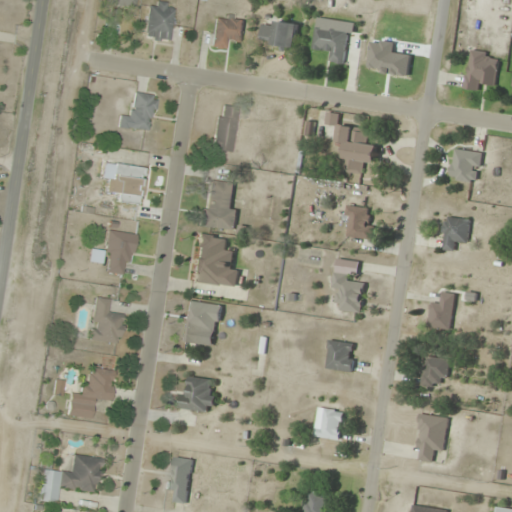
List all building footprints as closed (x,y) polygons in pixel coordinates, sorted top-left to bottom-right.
[(174,4),(147,2),(144,38),(171,41),(174,4)] [(244,20),(216,16),(212,46),(229,49),(230,40),(241,41),(244,20)] [(262,25),(259,42),(294,49),(300,24),(276,19),(274,27),(262,25)] [(331,52),(329,62),(344,64),(350,32),(316,26),(312,48),(331,52)] [(464,89),(481,91),(482,83),(496,85),(501,56),(470,51),(464,89)] [(156,95),(134,92),(131,117),(120,116),(118,127),(151,131),(156,95)] [(231,152),(238,108),(220,105),(213,150),(231,152)] [(370,130),(339,125),(340,115),(327,113),(326,125),(339,126),(337,143),(345,144),(342,172),(363,174),(364,162),(376,164),(378,146),(368,144),(370,130)] [(450,179),(479,183),(483,153),(455,149),(450,179)] [(118,201),(140,205),(146,168),(115,163),(110,193),(120,194),(118,201)] [(202,226),(235,232),(238,210),(230,208),(234,184),(210,180),(202,226)] [(367,219),(368,208),(348,206),(345,237),(373,239),(375,219),(367,219)] [(456,251),(456,243),(470,243),(470,219),(445,218),(445,251),(456,251)] [(103,272),(122,275),(124,262),(132,263),(136,234),(109,230),(103,272)] [(237,288),(240,268),(232,268),(234,249),(226,248),(228,237),(198,234),(192,283),(237,288)] [(340,311),(362,312),(364,284),(353,284),(353,275),(335,273),(333,292),(341,292),(340,311)] [(441,303),(433,302),(429,327),(451,331),(456,294),(443,292),(441,303)] [(123,311),(110,310),(111,299),(94,298),(90,340),(120,343),(123,311)] [(217,347),(223,305),(188,300),(182,342),(217,347)] [(353,372),(356,343),(329,341),(326,369),(353,372)] [(421,385),(440,387),(441,378),(448,379),(451,360),(425,356),(421,385)] [(115,370),(86,366),(83,395),(70,394),(67,415),(91,419),(94,399),(111,401),(115,370)] [(179,408),(212,413),(216,381),(192,377),(188,399),(180,398),(179,408)] [(318,418),(315,437),(339,441),(344,412),(324,409),(323,418),(318,418)] [(444,453),(450,418),(421,414),(416,448),(423,449),(421,461),(433,463),(435,451),(444,453)] [(39,501),(57,504),(59,487),(96,492),(101,458),(74,454),(71,473),(43,469),(39,501)] [(168,491),(176,492),(174,502),(187,504),(194,460),(173,457),(168,491)] [(328,511),(331,493),(304,490),(301,511),(328,511)]
